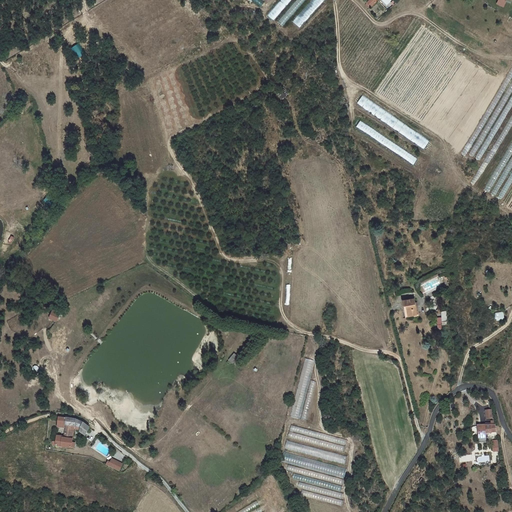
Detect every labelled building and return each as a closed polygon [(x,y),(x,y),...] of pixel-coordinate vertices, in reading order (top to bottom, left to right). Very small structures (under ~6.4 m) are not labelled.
[(280,0),(268,15),(274,20),(291,0),(280,0)] [(296,0),(277,22),(283,27),(306,0),(296,0)] [(311,0),(292,21),(300,28),(324,0),(311,0)] [(505,28),(499,39),(504,42),(510,31),(505,28)] [(79,44),(71,49),(77,58),(85,53),(79,44)] [(511,67),(461,154),(465,156),(511,76),(511,67)] [(511,82),(469,155),(473,157),(511,91),(511,82)] [(357,103),(424,149),(429,141),(363,95),(357,103)] [(511,96),(475,159),(479,161),(511,105),(511,96)] [(511,115),(471,183),(474,185),(509,129),(511,125),(511,115)] [(356,127),(413,165),(417,159),(360,121),(356,127)] [(489,192),(511,154),(511,143),(484,189),(489,192)] [(511,168),(511,158),(491,193),(496,196),(511,168)] [(511,183),(511,172),(498,196),(502,199),(511,183)] [(415,315),(412,299),(401,301),(402,307),(404,306),(407,316),(415,315)] [(51,310),(48,318),(57,322),(60,313),(51,310)] [(437,329),(442,329),(442,325),(447,324),(447,311),(441,312),(441,317),(437,318),(437,329)] [(504,312),(496,312),(496,321),(504,320),(504,312)] [(290,417),(300,419),(314,360),(304,358),(290,417)] [(62,417),(58,416),(58,424),(58,425),(66,426),(70,426),(72,418),(62,417)] [(70,426),(66,426),(63,436),(64,436),(72,437),(76,425),(81,427),(79,431),(85,435),(89,427),(84,422),(77,420),(72,418),(70,426)] [(497,431),(496,424),(477,425),(478,437),(486,437),(486,432),(497,431)] [(343,453),(347,438),(291,426),(290,432),(289,432),(288,439),(287,439),(285,450),(345,463),(347,454),(343,453)] [(56,436),(56,444),(70,446),(72,441),(72,437),(64,436),(63,436),(56,436)] [(282,463),(344,477),(346,467),(284,453),(282,463)] [(107,461),(106,465),(119,471),(123,463),(112,458),(110,463),(107,461)] [(340,492),(343,479),(289,466),(288,471),(294,472),(292,480),(299,481),(298,488),(307,490),(306,497),(341,505),(343,500),(341,499),(343,493),(340,492)]
